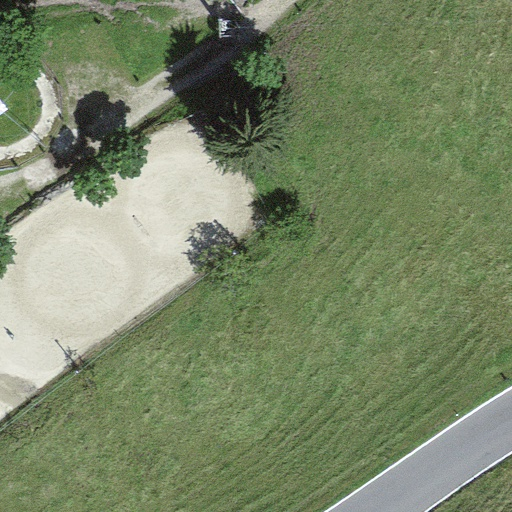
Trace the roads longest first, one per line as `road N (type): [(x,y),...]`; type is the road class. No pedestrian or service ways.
road 1 (track): [(281,0),(0,204)]
road 2 (tertiary): [(511,419),(376,511)]
